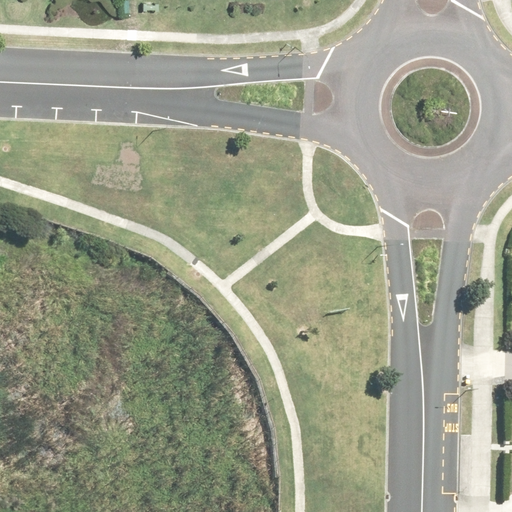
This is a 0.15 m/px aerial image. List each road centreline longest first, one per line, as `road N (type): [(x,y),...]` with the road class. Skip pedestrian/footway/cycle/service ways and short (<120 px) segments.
road 1 (residential): [(424,372),(403,322),(391,160)]
road 2 (residential): [(467,163),(446,324),(424,372)]
road 3 (residential): [(368,134),(215,111),(173,90)]
road 4 (residential): [(173,90),(218,70),(369,62)]
road 5 (residential): [(173,90),(0,81)]
road 6 (residential): [(423,511),(424,372)]
